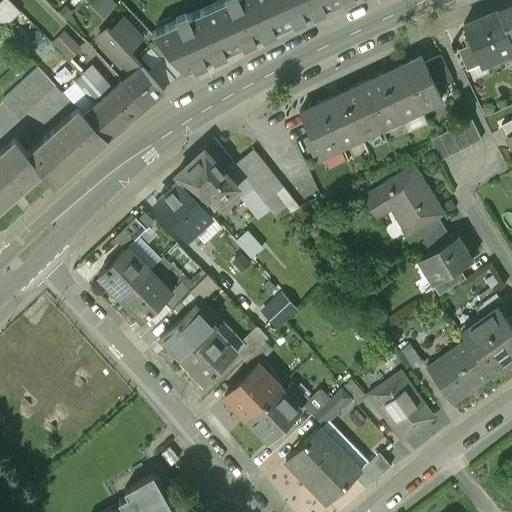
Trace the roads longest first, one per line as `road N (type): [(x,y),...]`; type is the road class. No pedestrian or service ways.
road 1 (tertiary): [(107,183),(191,114),(416,0)]
road 2 (residential): [(41,260),(250,511)]
road 3 (residential): [(369,511),(511,403)]
road 4 (tertiary): [(107,183),(11,252),(0,269)]
